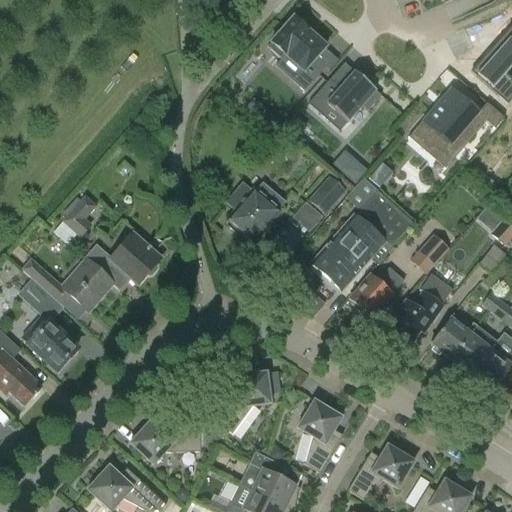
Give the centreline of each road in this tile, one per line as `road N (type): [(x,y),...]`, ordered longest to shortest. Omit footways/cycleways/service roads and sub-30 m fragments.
road 1 (residential): [(386,392),(286,333),(214,317),(174,333),(145,358),(6,511)]
road 2 (residential): [(511,468),(386,392)]
road 3 (residential): [(386,392),(317,511)]
